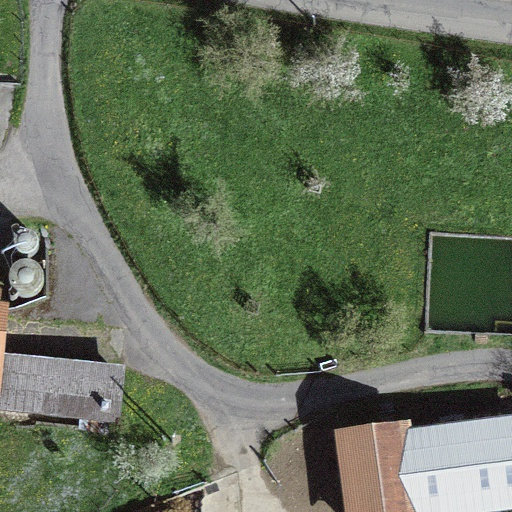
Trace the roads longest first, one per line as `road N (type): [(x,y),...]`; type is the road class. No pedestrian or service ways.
road 1 (residential): [(511,366),(444,369),(273,401),(223,396),(201,384),(127,304),(58,167),(46,124),(45,0)]
road 2 (unclassified): [(356,0),(511,20)]
